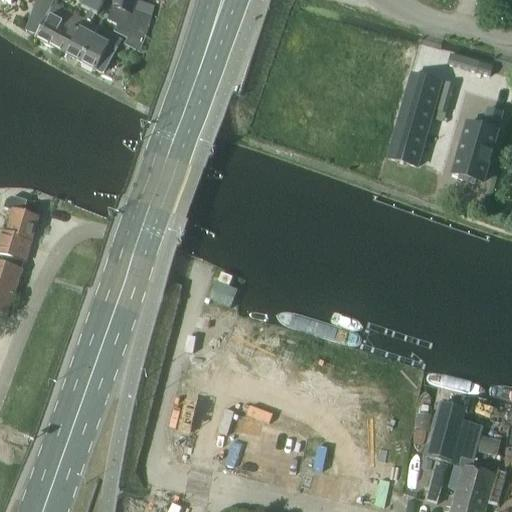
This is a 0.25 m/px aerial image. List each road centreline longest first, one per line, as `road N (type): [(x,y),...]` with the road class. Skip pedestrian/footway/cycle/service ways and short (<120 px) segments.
road 1 (primary): [(223,0),(42,511)]
road 2 (primary): [(139,511),(207,366),(304,0)]
road 3 (primary): [(263,0),(159,352),(96,511)]
road 4 (track): [(105,511),(132,373),(123,344),(108,330)]
road 5 (residential): [(0,396),(45,275),(77,234)]
road 6 (tertiary): [(511,42),(389,10)]
